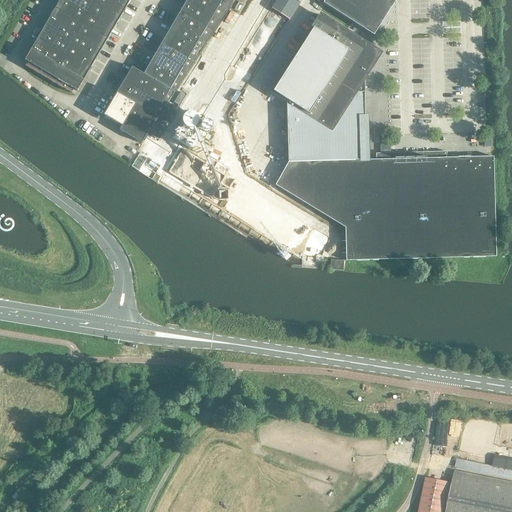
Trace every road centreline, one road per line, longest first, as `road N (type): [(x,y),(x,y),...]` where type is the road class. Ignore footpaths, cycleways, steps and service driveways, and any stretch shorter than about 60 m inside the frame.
road 1 (tertiary): [(511,387),(230,343)]
road 2 (tertiary): [(123,277),(88,222),(0,155)]
road 3 (tertiary): [(0,316),(119,336)]
